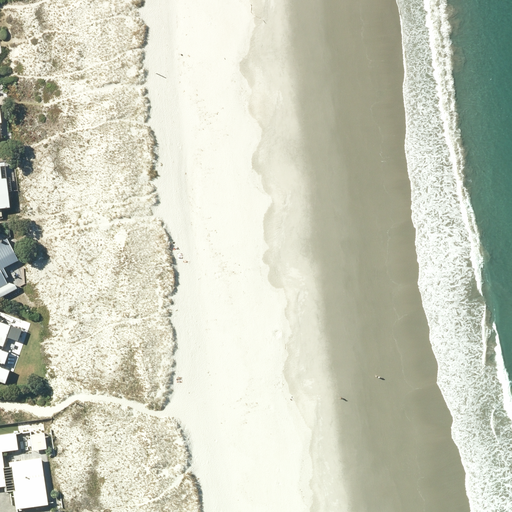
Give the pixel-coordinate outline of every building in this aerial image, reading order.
[(0,159),(0,206),(10,206),(4,159),(0,159)] [(0,295),(17,287),(13,279),(7,282),(5,277),(8,275),(4,266),(18,259),(7,237),(0,240),(0,295)] [(0,379),(5,382),(11,366),(12,366),(16,355),(13,354),(14,353),(2,348),(11,324),(0,320),(0,379)] [(16,432),(0,433),(0,485),(6,484),(7,490),(13,489),(15,507),(53,502),(47,456),(9,461),(10,465),(4,466),(2,450),(18,448),(16,432)] [(31,434),(33,449),(49,447),(48,432),(31,434)]
